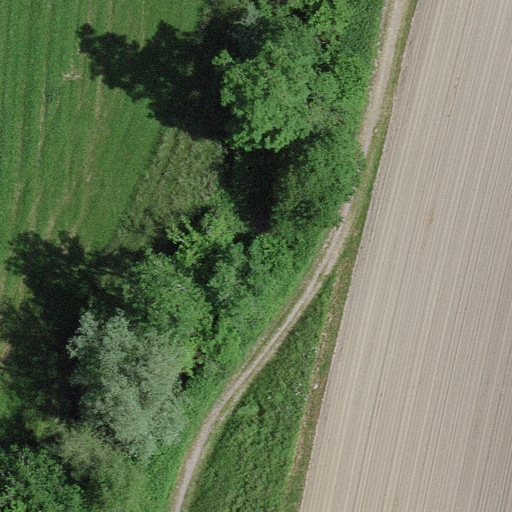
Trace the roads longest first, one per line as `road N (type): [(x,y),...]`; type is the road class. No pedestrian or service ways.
road 1 (track): [(182,511),(185,488),(330,257),(396,0)]
road 2 (track): [(228,0),(196,123),(148,227),(29,423),(0,486)]
